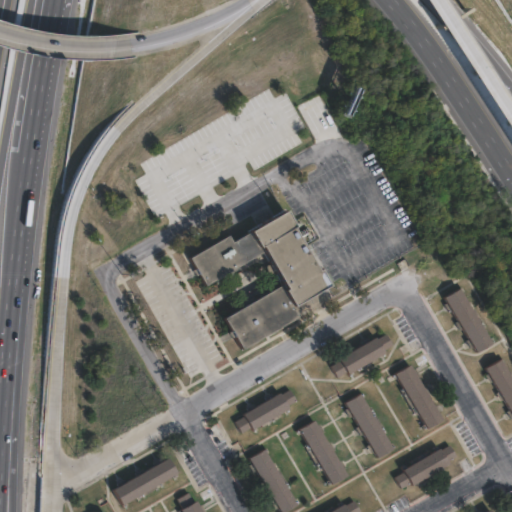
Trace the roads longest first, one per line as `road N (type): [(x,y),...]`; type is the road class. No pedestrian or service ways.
road 1 (motorway): [(57,469),(63,265),(85,182),(120,129),(258,0)]
road 2 (residential): [(183,412),(402,283)]
road 3 (residential): [(402,283),(511,479)]
road 4 (motorway): [(13,373),(29,157)]
road 5 (motorway): [(408,0),(511,147)]
road 6 (residential): [(104,273),(183,412)]
road 7 (motorway): [(29,157),(52,11)]
road 8 (motorway): [(0,33),(64,46),(144,42)]
road 9 (motorway): [(6,511),(13,373)]
road 10 (motorway): [(19,511),(13,373)]
